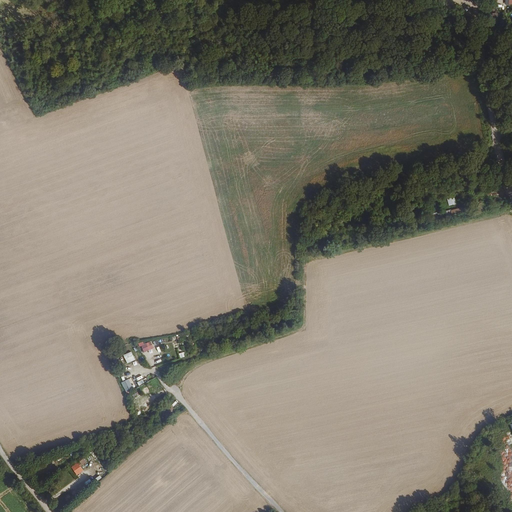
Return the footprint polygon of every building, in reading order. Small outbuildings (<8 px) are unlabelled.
[(454,197),(447,199),(449,206),(456,204),(454,197)] [(452,216),(465,213),(464,207),(450,211),(452,216)] [(139,348),(141,347),(143,352),(153,348),(151,341),(143,344),(142,341),(137,343),(139,348)] [(127,363),(134,360),(131,351),(123,355),(127,363)] [(121,382),(124,391),(132,389),(129,379),(121,382)] [(139,408),(147,403),(143,396),(135,401),(139,408)] [(77,462),(70,467),(76,475),(83,471),(77,462)]
